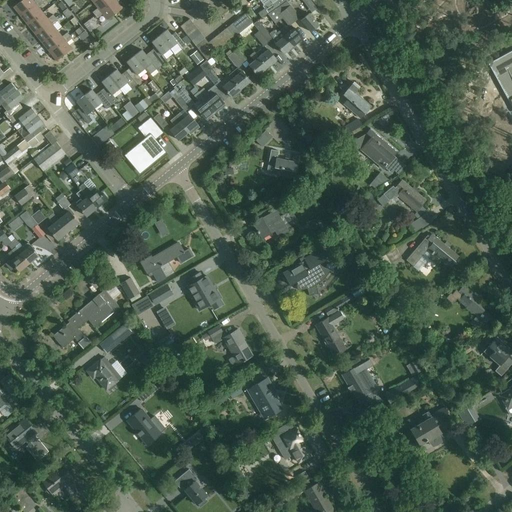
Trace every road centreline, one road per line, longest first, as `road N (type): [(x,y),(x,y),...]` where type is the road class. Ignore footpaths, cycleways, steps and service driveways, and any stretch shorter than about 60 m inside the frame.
road 1 (residential): [(378,511),(175,168)]
road 2 (residential): [(511,290),(353,21)]
road 3 (residential): [(175,168),(353,21)]
road 4 (residential): [(128,502),(0,340)]
road 5 (residential): [(11,293),(27,289),(132,203)]
road 6 (residential): [(47,98),(149,18),(154,0)]
road 7 (residential): [(132,203),(47,98)]
